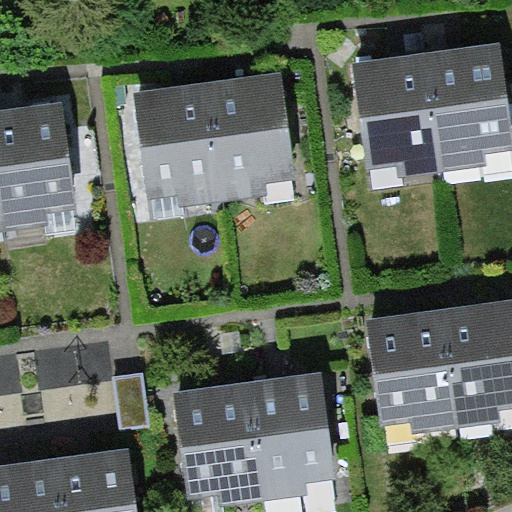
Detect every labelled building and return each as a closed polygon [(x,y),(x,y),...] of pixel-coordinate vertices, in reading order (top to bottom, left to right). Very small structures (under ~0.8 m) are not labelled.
[(511,122),(501,43),(352,62),(367,170),(396,167),(398,178),(486,166),(485,155),(511,151),(511,122)] [(282,72),(133,92),(148,200),(177,196),(179,209),(268,196),(266,184),(297,180),(282,72)] [(63,103),(0,111),(0,232),(44,226),(45,236),(77,232),(74,210),(77,210),(63,103)] [(511,298),(366,319),(382,427),(412,423),(414,433),(502,421),(501,411),(511,409),(511,298)] [(320,372),(174,393),(189,500),(214,496),(215,508),(307,495),(306,483),(335,479),(320,372)] [(113,376),(119,432),(151,428),(145,373),(113,376)] [(137,511),(129,450),(0,466),(0,511),(137,511)]
